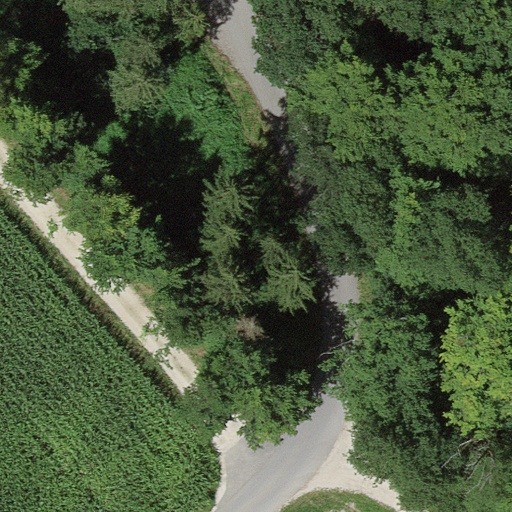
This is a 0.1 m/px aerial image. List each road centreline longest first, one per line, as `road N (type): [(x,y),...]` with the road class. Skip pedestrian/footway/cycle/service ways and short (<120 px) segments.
road 1 (track): [(231,0),(324,225),(341,309),(332,448),(250,511)]
road 2 (track): [(280,489),(0,160)]
